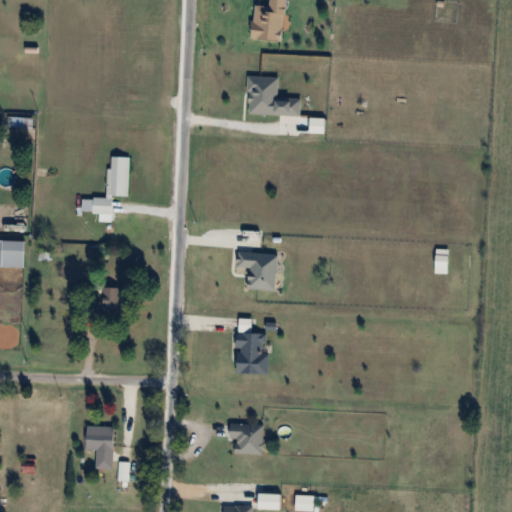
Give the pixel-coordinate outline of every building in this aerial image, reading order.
[(256,5),(254,38),(285,40),(287,0),(271,0),(271,6),(256,5)] [(280,77),(249,76),(249,114),(302,115),(302,98),(279,97),(280,77)] [(129,196),(131,157),(110,157),(109,198),(94,197),(94,213),(113,214),(114,195),(129,196)] [(0,267),(25,267),(25,240),(0,240),(0,267)] [(124,287),(104,287),(104,319),(124,319),(124,287)] [(268,333),(239,332),(237,373),(270,375),(271,352),(267,352),(268,333)] [(264,424),(233,424),(233,453),(264,453),(264,424)] [(116,426),(88,426),(88,450),(98,450),(97,469),(115,469),(116,426)]
